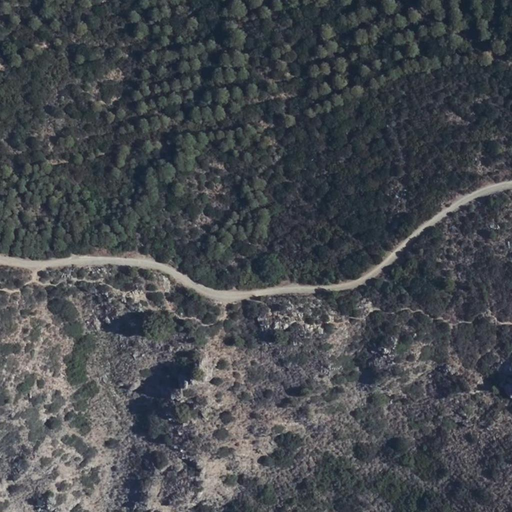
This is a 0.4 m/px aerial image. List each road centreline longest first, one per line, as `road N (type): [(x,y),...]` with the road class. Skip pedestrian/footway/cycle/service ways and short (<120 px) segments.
road 1 (track): [(365,280),(285,291),(204,288),(133,259),(0,259)]
road 2 (track): [(365,280),(442,214),(511,180)]
